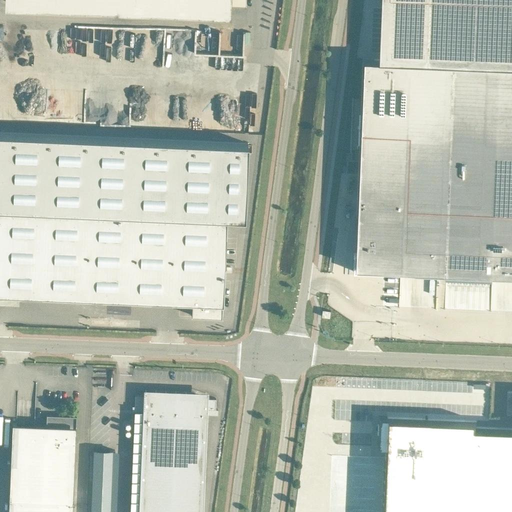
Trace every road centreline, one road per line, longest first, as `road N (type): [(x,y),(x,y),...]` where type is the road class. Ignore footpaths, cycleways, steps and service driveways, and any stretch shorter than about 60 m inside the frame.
road 1 (unclassified): [(292,355),(342,0)]
road 2 (unclassified): [(303,0),(256,354)]
road 3 (unclassified): [(256,354),(0,344)]
road 4 (unclassified): [(511,364),(292,355)]
road 5 (unknown): [(326,180),(352,179),(412,201),(511,207)]
road 6 (unclassified): [(256,354),(233,511)]
road 7 (unclassified): [(274,511),(292,355)]
road 8 (unknown): [(126,360),(117,511)]
road 9 (unknown): [(83,388),(79,511)]
